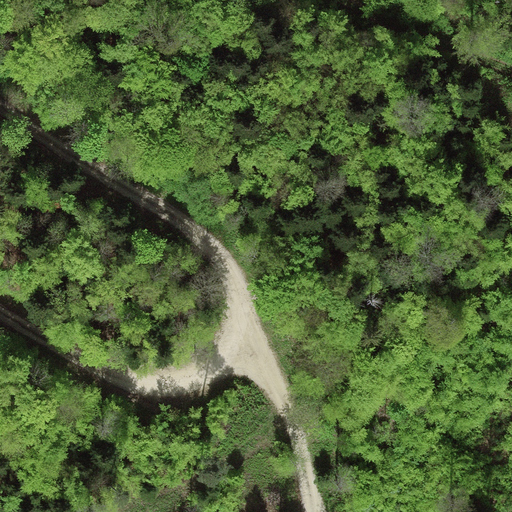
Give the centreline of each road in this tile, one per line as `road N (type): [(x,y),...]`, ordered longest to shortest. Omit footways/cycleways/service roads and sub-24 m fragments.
road 1 (track): [(0,100),(192,227),(225,261),(241,308),(236,342),(184,384),(139,381),(0,312)]
road 2 (track): [(236,342),(267,366),(305,452),(312,511)]
road 3 (track): [(346,0),(511,73)]
